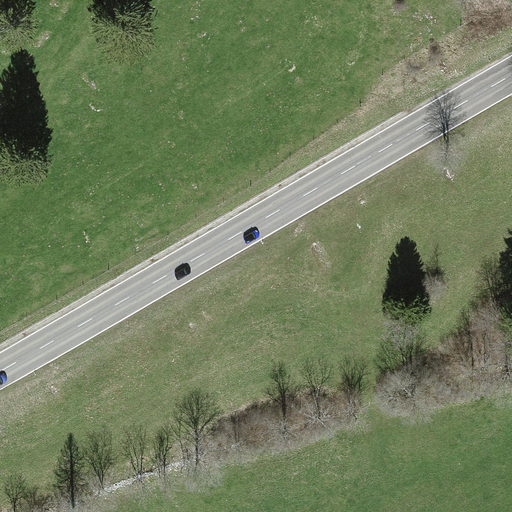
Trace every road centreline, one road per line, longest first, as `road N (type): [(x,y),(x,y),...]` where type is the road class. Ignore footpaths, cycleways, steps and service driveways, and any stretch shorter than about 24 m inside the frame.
road 1 (primary): [(511,76),(0,370)]
road 2 (track): [(97,0),(0,119)]
